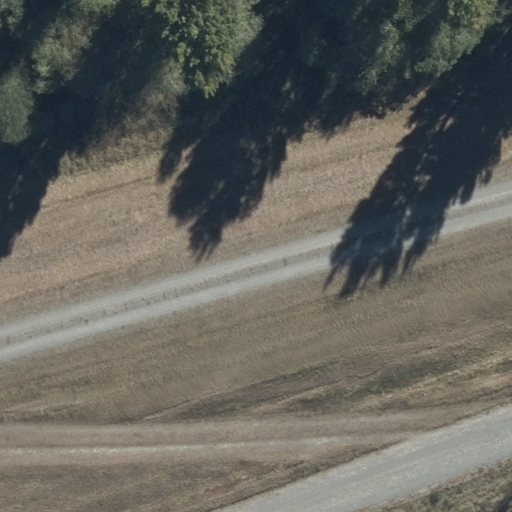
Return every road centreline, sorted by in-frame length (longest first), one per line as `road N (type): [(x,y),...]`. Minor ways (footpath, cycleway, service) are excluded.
road 1 (track): [(511,425),(0,431)]
road 2 (unclassified): [(511,433),(283,511)]
